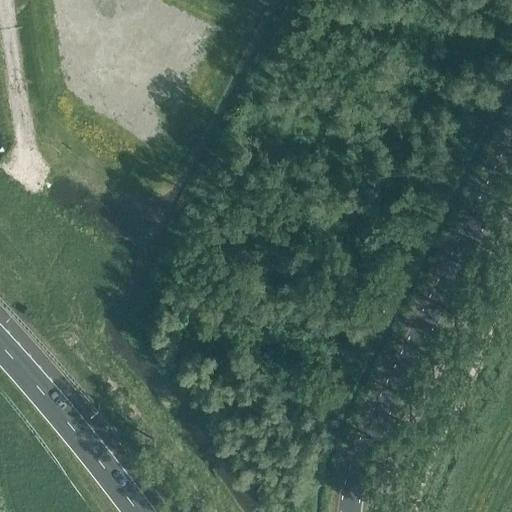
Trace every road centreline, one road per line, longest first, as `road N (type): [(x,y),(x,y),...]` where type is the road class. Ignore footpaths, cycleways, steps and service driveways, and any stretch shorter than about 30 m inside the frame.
road 1 (tertiary): [(349,511),(376,420),(511,153)]
road 2 (unknown): [(414,511),(511,286)]
road 3 (motorway): [(148,511),(0,340)]
